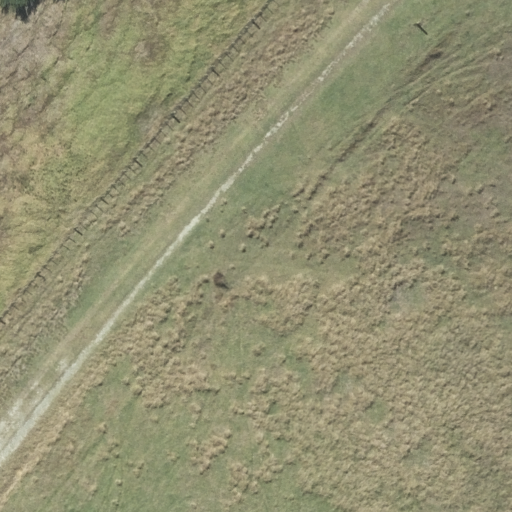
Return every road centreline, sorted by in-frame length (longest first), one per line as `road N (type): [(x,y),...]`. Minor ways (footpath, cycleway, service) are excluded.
road 1 (unknown): [(511,240),(282,258),(162,246)]
road 2 (unknown): [(162,246),(382,0)]
road 3 (unknown): [(162,246),(0,440)]
